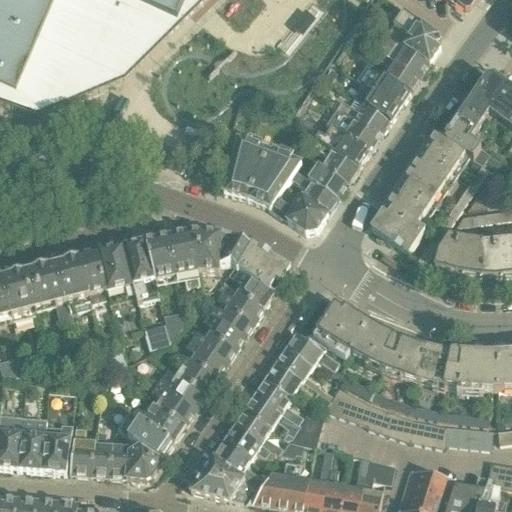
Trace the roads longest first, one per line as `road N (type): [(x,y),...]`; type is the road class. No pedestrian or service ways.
road 1 (tertiary): [(0,183),(81,169),(252,229),(324,268)]
road 2 (residential): [(160,505),(324,268)]
road 3 (residential): [(477,47),(324,268)]
road 4 (tertiary): [(324,268),(423,316),(511,327)]
road 5 (residential): [(0,487),(160,505)]
